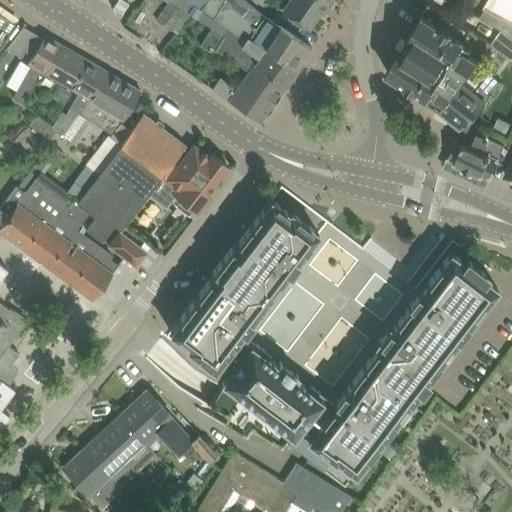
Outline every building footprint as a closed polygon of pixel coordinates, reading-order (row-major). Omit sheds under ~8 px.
[(119,11),(122,14),(129,2),(125,0),(117,0),(113,8),(119,11)] [(223,1),(222,0),(165,0),(168,2),(155,19),(171,31),(180,18),(186,22),(192,12),(212,26),(213,27),(239,46),(256,58),(253,63),(285,85),(296,69),(248,35),(256,23),(227,1),(226,3),(223,1)] [(222,0),(223,1),(226,3),(227,1),(256,23),(248,35),(296,69),(296,68),(311,47),(280,26),(262,14),(245,0),(222,0)] [(287,0),(282,9),(287,13),(309,28),(328,0),(287,0)] [(511,0),(489,0),(487,6),(491,8),(485,19),(502,29),(511,37),(511,0)] [(477,62),(492,43),(466,27),(447,15),(430,4),(429,5),(423,14),(423,15),(387,71),(402,80),(401,82),(413,92),(426,102),(427,101),(437,107),(438,106),(441,108),(462,82),(477,62)] [(0,47),(15,28),(0,17),(0,47)] [(62,45),(44,34),(42,38),(23,27),(7,48),(10,49),(21,56),(25,50),(32,55),(27,64),(30,66),(13,98),(24,103),(41,72),(45,74),(62,45)] [(261,121),(285,85),(253,63),(256,58),(239,46),(213,27),(202,44),(214,52),(216,49),(248,71),(236,90),(232,87),(233,85),(221,77),(213,88),(261,121)] [(511,37),(502,29),(492,43),(511,58),(511,37)] [(67,87),(84,57),(62,45),(45,74),(67,87)] [(88,99),(105,69),(84,57),(67,87),(78,93),(69,108),(78,113),(88,99)] [(88,99),(78,113),(87,118),(88,119),(96,104),(108,111),(99,125),(114,134),(123,119),(140,89),(105,69),(88,99)] [(462,126),(472,113),(476,116),(502,83),(489,73),(475,92),(462,82),(441,108),(440,109),(442,110),(440,113),(450,121),(452,118),(462,126)] [(87,165),(65,193),(88,210),(95,215),(85,227),(102,239),(114,223),(121,228),(134,211),(149,192),(161,176),(160,176),(172,161),(173,162),(186,146),(161,127),(159,130),(153,125),(155,122),(143,113),(131,129),(128,132),(120,142),(109,134),(86,164),(87,165)] [(463,126),(460,134),(449,158),(490,177),(504,145),(487,137),(490,132),(470,123),(467,128),(463,126)] [(175,193),(199,211),(210,196),(209,195),(208,196),(205,193),(227,164),(213,153),(209,158),(193,145),(177,166),(173,162),(172,161),(160,176),(161,176),(149,192),(166,205),(175,193)] [(75,227),(88,210),(36,173),(23,191),(24,191),(0,224),(0,229),(93,297),(98,290),(99,291),(107,280),(106,279),(118,264),(108,257),(111,254),(75,227)] [(9,308),(0,301),(0,279),(8,269),(0,262),(0,224),(24,191),(23,191),(18,187),(16,185),(0,207),(0,429),(11,415),(2,408),(16,389),(1,378),(20,353),(8,344),(27,318),(11,306),(9,308)] [(410,402),(497,287),(484,277),(485,277),(487,274),(486,273),(468,259),(465,263),(452,253),(422,292),(282,186),(172,330),(190,344),(190,345),(188,346),(215,366),(212,371),(224,381),(223,383),(215,395),(210,405),(228,416),(224,423),(248,438),(253,430),(283,449),(288,442),(345,485),(356,472),(410,402)] [(119,230),(109,244),(136,265),(147,251),(119,230)] [(148,389),(120,414),(144,440),(156,429),(178,453),(193,439),(171,415),(172,415),(148,389)] [(120,414),(85,447),(118,483),(153,450),(154,452),(155,452),(144,440),(120,414)] [(200,433),(191,441),(210,462),(217,453),(200,433)] [(85,447),(63,467),(87,493),(88,492),(102,507),(123,488),(118,483),(85,447)] [(230,511),(230,509),(241,492),(267,508),(268,508),(274,511),(284,511),(292,500),(310,510),(308,511),(340,511),(352,495),(334,484),(296,461),(284,481),(233,450),(198,507),(205,511),(230,511)]
